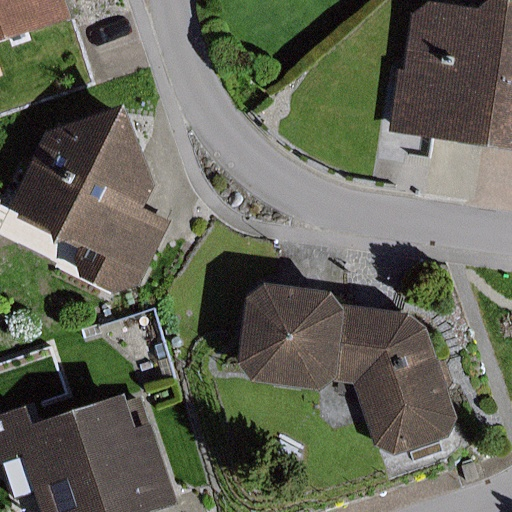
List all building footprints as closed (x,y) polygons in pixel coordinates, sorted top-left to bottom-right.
[(68,0),(0,0),(0,41),(74,16),(68,0)] [(434,2),(416,13),(407,71),(402,70),(393,131),(511,147),(511,0),(496,0),(485,8),(434,2)] [(57,128),(15,210),(118,262),(146,206),(157,185),(133,105),(57,128)] [(175,220),(146,206),(118,262),(104,288),(117,295),(144,285),(175,220)] [(406,315),(340,307),(331,293),(265,286),(246,299),(239,366),(252,380),(318,392),(334,382),(354,385),(374,447),(396,456),(448,439),(457,418),(425,329),(406,315)] [(157,511),(177,506),(142,398),(126,403),(124,395),(47,420),(40,401),(0,414),(0,462),(21,456),(38,511),(157,511)]
